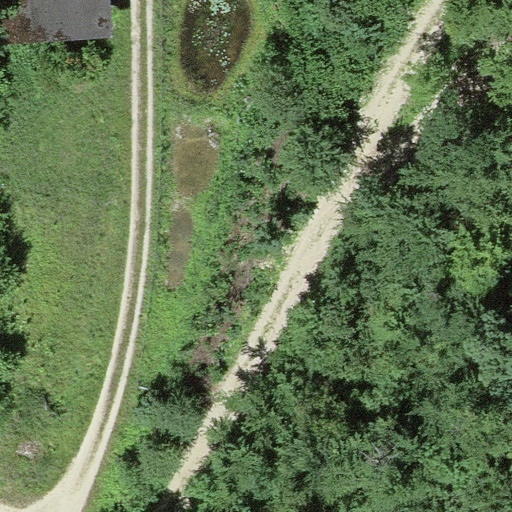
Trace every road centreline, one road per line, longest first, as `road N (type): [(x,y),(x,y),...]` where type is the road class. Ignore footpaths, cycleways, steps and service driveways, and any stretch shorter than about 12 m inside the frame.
road 1 (track): [(452,0),(166,511)]
road 2 (track): [(143,0),(144,197),(130,321),(63,511)]
road 3 (motorway): [(417,511),(358,0)]
road 4 (motorway): [(42,0),(89,511)]
